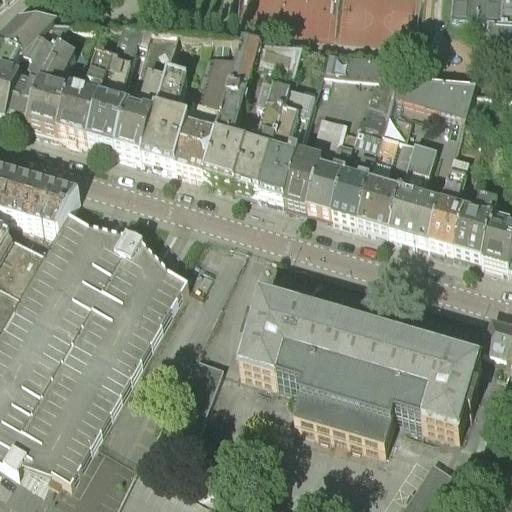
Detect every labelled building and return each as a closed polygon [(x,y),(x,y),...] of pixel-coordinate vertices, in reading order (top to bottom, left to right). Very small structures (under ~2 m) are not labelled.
[(0,0),(0,16),(16,0),(0,0)] [(503,0),(453,0),(451,25),(487,27),(502,28),(503,0)] [(511,0),(503,0),(502,28),(511,28),(511,0)] [(511,28),(502,28),(487,27),(481,78),(511,80),(511,28)] [(23,68),(32,71),(30,74),(37,78),(48,59),(58,65),(61,60),(71,40),(22,36),(0,56),(0,61),(7,63),(23,68)] [(103,107),(101,114),(119,120),(120,115),(123,114),(133,81),(132,81),(139,59),(143,46),(126,45),(120,63),(115,75),(103,107)] [(153,48),(143,46),(139,59),(149,62),(153,48)] [(129,123),(116,165),(143,173),(170,85),(180,50),(153,48),(149,62),(129,123)] [(235,200),(247,159),(227,153),(228,148),(235,148),(256,80),(262,58),(245,56),(239,79),(205,192),(235,200)] [(105,57),(100,70),(115,75),(120,63),(105,57)] [(262,58),(256,80),(294,90),(302,62),(262,58)] [(19,91),(6,133),(29,139),(43,93),(58,65),(48,59),(37,78),(31,89),(33,90),(32,94),(19,91)] [(43,93),(29,139),(59,148),(71,106),(57,102),(59,97),(61,96),(76,67),(75,65),(61,60),(58,65),(43,93)] [(23,68),(7,63),(0,76),(0,130),(6,133),(19,91),(11,88),(23,68)] [(366,129),(362,128),(359,141),(383,147),(399,92),(401,71),(329,64),(323,84),(381,91),(379,98),(375,96),(366,129)] [(71,106),(59,148),(89,157),(101,114),(103,107),(115,75),(100,70),(88,101),(89,102),(95,104),(92,112),(71,106)] [(191,128),(176,183),(205,192),(239,79),(209,70),(191,128)] [(170,85),(143,173),(176,183),(191,128),(176,124),(178,120),(180,119),(188,90),(170,85)] [(399,92),(383,147),(398,152),(404,154),(406,154),(412,135),(397,131),(402,113),(466,132),(475,102),(476,99),(399,92)] [(269,121),(284,125),(290,104),(265,97),(258,119),(269,122),(269,121)] [(284,125),(259,208),(284,215),(298,168),(299,167),(292,165),(290,171),(283,169),(285,163),(289,163),(299,131),(308,134),(315,112),(290,104),(284,125)] [(101,114),(89,157),(116,165),(129,123),(119,120),(101,114)] [(247,159),(235,200),(259,208),(284,125),(269,121),(269,122),(259,154),(262,157),(261,163),(247,159)] [(311,172),(322,175),(334,134),(323,130),(311,172)] [(322,175),(320,181),(334,186),(336,180),(334,177),(339,161),(352,164),(357,145),(345,141),(346,137),(334,134),(322,175)] [(363,167),(376,171),(383,147),(359,141),(357,145),(352,164),(345,188),(358,193),(360,187),(358,185),(363,167)] [(376,171),(357,237),(388,246),(415,157),(406,154),(404,154),(397,179),(398,182),(392,203),(385,201),(387,198),(385,197),(398,152),(383,147),(376,171)] [(415,157),(388,246),(429,258),(441,217),(420,211),(427,187),(429,187),(436,163),(415,157)] [(320,181),(308,222),(333,229),(345,188),(352,164),(339,161),(334,177),(336,180),(334,186),(320,181)] [(345,188),(333,229),(357,237),(376,171),(363,167),(358,185),(360,187),(358,193),(345,188)] [(298,168),(284,215),(308,222),(320,181),(322,175),(311,172),(298,168)] [(454,171),(441,217),(429,258),(454,265),(465,225),(451,222),(453,217),(457,218),(469,175),(454,171)] [(33,196),(0,186),(0,228),(59,245),(69,227),(79,210),(33,196)] [(476,229),(465,225),(454,265),(482,273),(495,223),(498,211),(482,206),(476,229)] [(482,273),(507,281),(511,266),(511,227),(495,223),(482,273)] [(0,346),(0,474),(18,487),(27,473),(40,480),(52,487),(49,493),(58,499),(62,493),(72,499),(190,298),(170,287),(170,286),(159,274),(144,259),(144,258),(136,253),(127,248),(127,249),(104,243),(90,239),(90,240),(69,227),(59,245),(46,268),(21,310),(1,345),(0,346)] [(0,265),(9,250),(0,245),(0,265)] [(46,268),(9,250),(0,265),(0,298),(21,310),(46,268)] [(1,345),(21,310),(0,298),(0,344),(1,345)] [(299,322),(263,311),(255,337),(251,336),(248,347),(244,358),(248,359),(240,385),(305,404),(295,437),(386,463),(395,430),(407,434),(418,437),(460,449),(468,424),(471,425),(473,420),(478,403),(474,402),(482,375),(445,365),(445,367),(368,345),(298,325),(299,322)] [(511,369),(511,337),(492,332),(483,363),(511,372),(511,369)] [(171,451),(166,465),(188,473),(192,462),(224,379),(200,370),(169,450),(171,451)] [(207,472),(192,462),(185,488),(187,490),(188,490),(201,499),(199,510),(202,511),(204,511),(205,511),(226,511),(229,496),(241,490),(208,465),(207,472)] [(471,470),(464,483),(473,487),(480,474),(471,470)] [(409,511),(445,511),(461,489),(436,472),(412,507),(409,511)] [(271,511),(256,503),(250,511),(271,511)]
